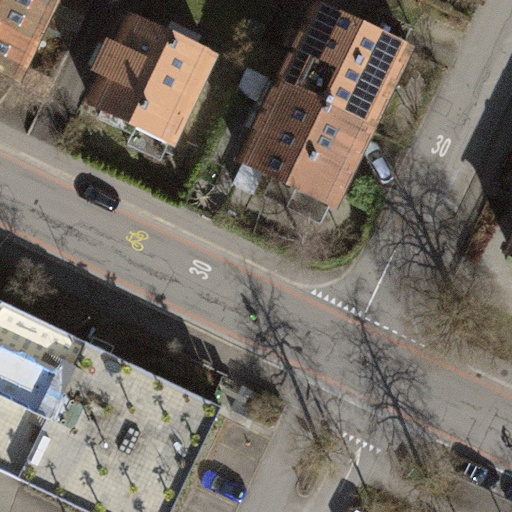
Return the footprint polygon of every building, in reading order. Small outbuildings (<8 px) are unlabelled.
[(58,5),(47,0),(0,0),(0,71),(50,94),(77,38),(48,25),(58,5)] [(410,49),(319,6),(283,83),(374,125),(410,49)] [(219,58),(137,18),(124,44),(116,40),(100,74),(106,77),(91,108),(102,114),(99,120),(136,138),(139,131),(176,148),(219,58)] [(374,125),(283,83),(270,111),(261,107),(254,123),(262,127),(238,179),(260,189),(269,169),(339,201),(374,125)] [(104,351),(0,301),(0,469),(20,479),(89,511),(173,511),(223,408),(104,351)]
